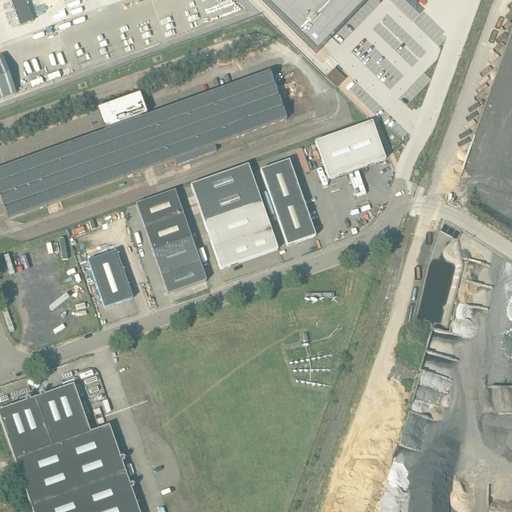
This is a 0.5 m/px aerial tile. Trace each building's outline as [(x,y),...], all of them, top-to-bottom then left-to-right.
[(23,0),(11,0),(17,25),(29,22),(23,0)] [(261,0),(317,53),(369,0),(261,0)] [(146,45),(165,38),(156,15),(137,22),(146,45)] [(107,131),(0,169),(0,199),(8,221),(9,220),(22,215),(175,161),(177,166),(216,152),(214,146),(286,120),(283,111),(269,72),(146,117),(138,96),(109,107),(99,111),(107,131)] [(385,161),(372,123),(315,143),(328,180),(385,161)] [(301,147),(296,149),(300,160),(305,158),(301,147)] [(260,172),(287,247),(315,237),(288,162),(260,172)] [(247,166),(190,187),(220,271),(277,250),(247,166)] [(136,205),(143,228),(182,214),(174,192),(136,205)] [(143,228),(151,251),(190,237),(182,214),(143,228)] [(91,231),(71,238),(73,243),(93,237),(91,231)] [(159,273),(198,260),(190,237),(151,251),(159,273)] [(116,252),(87,262),(104,309),(132,299),(116,252)] [(198,260),(159,273),(167,296),(206,282),(198,260)] [(52,446),(91,433),(73,385),(35,399),(35,398),(52,446)] [(0,420),(14,460),(52,446),(35,398),(35,399),(0,411),(0,420)] [(109,426),(91,433),(52,446),(14,460),(31,511),(138,511),(125,474),(126,474),(126,473),(125,473),(109,426)] [(406,511),(406,478),(400,477),(391,477),(390,482),(392,482),(384,482),(377,511),(376,511),(406,511)] [(376,511),(379,499),(366,496),(362,511),(376,511)]
